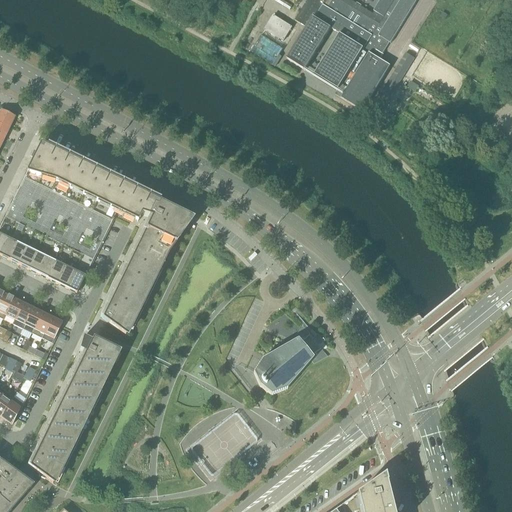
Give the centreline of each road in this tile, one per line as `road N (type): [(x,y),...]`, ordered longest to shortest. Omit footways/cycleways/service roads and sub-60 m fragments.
road 1 (primary): [(412,371),(362,281),(297,221),(0,54)]
road 2 (primary): [(0,76),(267,229),(343,301),(392,393)]
road 3 (unclassified): [(36,116),(209,210),(279,270)]
road 4 (tertiary): [(242,511),(392,393)]
road 5 (primary): [(452,511),(412,371)]
road 6 (residential): [(20,441),(86,313)]
road 7 (residential): [(319,511),(393,464),(408,511)]
road 8 (tertiary): [(412,371),(511,290)]
road 9 (primary): [(392,393),(428,511)]
